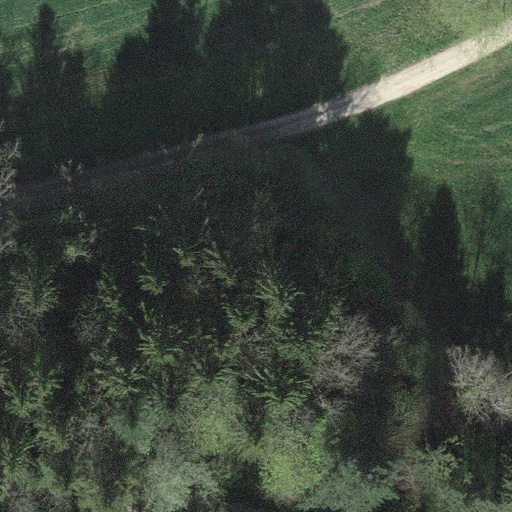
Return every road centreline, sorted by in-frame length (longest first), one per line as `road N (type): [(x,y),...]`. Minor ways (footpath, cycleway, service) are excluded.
road 1 (track): [(511,29),(402,85),(223,149),(0,202)]
road 2 (track): [(155,511),(0,488)]
